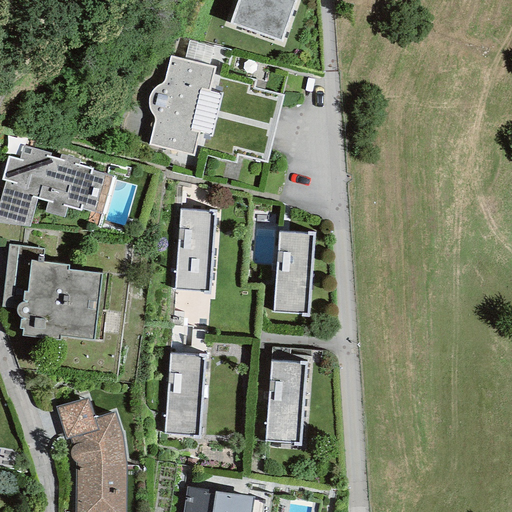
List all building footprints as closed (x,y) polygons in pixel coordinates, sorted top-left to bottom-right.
[(236,0),(229,21),(281,40),(295,0),(236,0)] [(215,66),(170,55),(164,81),(161,83),(157,85),(152,89),(150,95),(149,98),(149,106),(150,111),(153,116),(154,119),(149,143),(192,154),(193,150),(235,161),(237,153),(265,161),(282,94),(252,86),(254,79),(213,70),(215,66)] [(59,153),(22,146),(19,157),(8,155),(1,176),(6,178),(0,197),(0,221),(29,225),(37,195),(47,198),(44,209),(63,215),(66,204),(79,208),(80,206),(103,212),(113,174),(91,169),(92,166),(78,162),(79,157),(60,152),(59,153)] [(208,209),(179,207),(174,288),(202,290),(202,291),(210,292),(216,206),(209,206),(208,209)] [(307,232),(278,230),(273,311),(301,313),(301,314),(309,315),(315,229),(307,229),(307,232)] [(1,305),(16,306),(16,311),(18,314),(20,315),(19,326),(22,326),(21,334),(59,336),(60,333),(93,336),(101,269),(68,265),(69,262),(37,258),(39,247),(8,244),(1,305)] [(198,353),(169,351),(164,432),(192,434),(192,436),(200,436),(205,351),(198,350),(198,353)] [(299,360),(270,359),(264,440),(293,442),(293,443),(301,444),(306,358),(299,358),(299,360)] [(88,395),(55,405),(66,439),(70,438),(72,444),(70,445),(69,448),(69,453),(71,457),(73,461),(75,461),(75,511),(124,511),(125,459),(120,430),(113,411),(93,417),(88,395)] [(251,511),(254,496),(187,485),(182,511),(251,511)]
